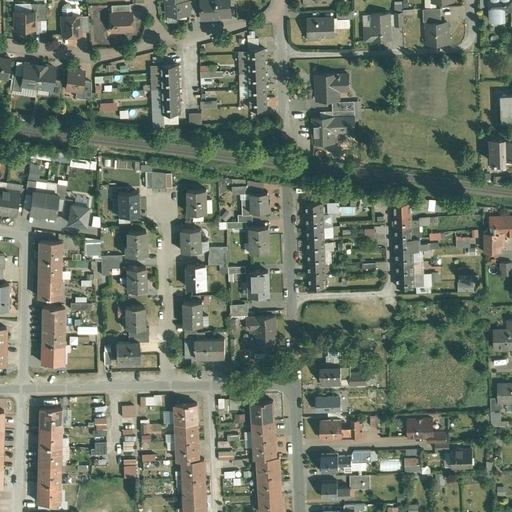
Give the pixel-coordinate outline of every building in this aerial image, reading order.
[(175,0),(167,0),(167,1),(168,14),(189,13),(190,13),(190,7),(189,0),(175,0)] [(217,0),(201,0),(202,13),(203,19),(218,18),(218,16),(217,0)] [(229,0),(217,0),(218,16),(232,15),(231,3),(230,3),(229,0)] [(511,0),(490,0),(491,11),(511,9),(511,0)] [(47,3),(31,3),(31,11),(32,11),(32,20),(47,19),(47,3)] [(67,3),(65,4),(63,5),(63,8),(63,15),(72,15),(72,7),(71,5),(69,4),(67,3)] [(130,4),(112,5),(112,14),(130,13),(130,4)] [(442,7),(424,8),(425,20),(428,20),(428,22),(442,22),(442,7)] [(354,9),(337,9),(338,18),(354,17),(354,9)] [(31,11),(15,11),(15,29),(34,29),(34,24),(32,23),(32,20),(32,11),(31,11)] [(391,12),(372,13),(373,28),(365,28),(366,39),(392,38),(391,12)] [(112,14),(111,14),(112,26),(117,26),(117,30),(118,32),(124,31),(126,30),(133,29),(132,13),(130,13),(112,14)] [(63,15),(63,18),(61,19),(62,24),(63,25),(63,35),(81,34),(81,31),(80,15),(80,14),(72,15),(63,15)] [(89,15),(80,15),(81,31),(89,31),(89,15)] [(334,33),(334,16),(309,17),(309,32),(319,32),(319,33),(334,33)] [(442,22),(428,22),(429,41),(425,42),(451,41),(451,35),(448,32),(448,21),(442,22)] [(248,36),(237,36),(238,48),(248,48),(248,36)] [(264,47),(248,48),(249,60),(265,60),(264,47)] [(0,76),(8,77),(8,76),(9,75),(10,71),(9,70),(10,59),(0,57),(0,76)] [(265,60),(249,60),(249,73),(265,72),(265,60)] [(37,64),(25,62),(23,75),(22,85),(23,85),(37,87),(40,63),(37,63),(37,64)] [(44,64),(40,63),(37,87),(51,89),(52,89),(53,79),(55,66),(44,65),(44,64)] [(178,64),(162,64),(163,77),(179,76),(178,64)] [(77,69),(71,68),(69,69),(67,86),(74,87),(74,89),(77,90),(82,91),(83,80),(84,71),(78,70),(77,69)] [(265,72),(249,73),(250,85),(266,84),(265,72)] [(338,73),(317,74),(317,75),(318,75),(319,84),(317,84),(318,100),(333,99),(338,99),(338,98),(337,98),(336,87),(348,86),(349,89),(349,90),(349,74),(338,74),(338,73)] [(23,75),(15,74),(13,89),(22,91),(23,85),(22,85),(23,75)] [(179,76),(163,77),(163,89),(179,88),(179,76)] [(62,80),(53,79),(52,89),(51,89),(50,95),(59,96),(62,80)] [(91,81),(83,80),(82,91),(77,90),(76,97),(92,99),(91,81)] [(266,84),(250,85),(250,96),(266,96),(266,84)] [(179,88),(163,89),(164,101),(180,100),(179,88)] [(511,93),(501,94),(502,94),(502,103),(501,103),(502,121),(509,121),(509,122),(511,122),(511,121),(511,120),(511,93)] [(266,96),(250,96),(250,109),(252,109),(259,109),(267,109),(266,96)] [(355,101),(338,101),(338,99),(333,99),(333,110),(355,109),(355,101)] [(180,100),(164,101),(164,113),(179,113),(180,113),(180,100)] [(355,109),(333,110),(333,116),(345,115),(345,120),(355,120),(355,109)] [(179,113),(164,113),(165,123),(179,123),(179,113)] [(333,116),(313,117),(314,142),(333,141),(332,129),(345,129),(345,132),(346,132),(345,120),(345,115),(333,116)] [(355,120),(345,120),(346,132),(356,131),(355,120)] [(506,158),(506,137),(491,137),(492,162),(496,161),(496,162),(498,162),(498,161),(506,161),(506,158)] [(92,168),(93,160),(67,157),(66,165),(92,168)] [(166,172),(152,171),(153,187),(167,187),(166,173),(166,172)] [(37,180),(28,179),(26,193),(33,194),(33,190),(35,190),(37,180)] [(67,185),(58,183),(57,193),(59,194),(58,198),(65,198),(67,185)] [(248,185),(232,185),(233,194),(248,193),(248,185)] [(19,191),(6,189),(3,212),(15,214),(18,198),(19,191)] [(206,189),(188,190),(189,203),(188,203),(188,212),(207,211),(206,189)] [(35,190),(33,190),(33,194),(30,212),(37,213),(43,213),(46,192),(35,190)] [(57,193),(46,192),(43,213),(49,214),(49,215),(56,216),(58,198),(59,194),(57,193)] [(138,213),(137,192),(118,192),(120,214),(138,213)] [(251,200),(242,201),(243,214),(252,214),(252,211),(269,210),(270,210),(270,201),(268,201),(268,192),(251,193),(251,200)] [(372,205),(372,194),(358,194),(358,205),(372,205)] [(411,198),(399,197),(400,211),(412,210),(411,198)] [(72,199),(65,198),(63,213),(70,214),(71,203),(72,203),(72,199)] [(433,210),(433,199),(417,198),(417,206),(426,206),(426,210),(433,210)] [(323,201),(307,202),(307,214),(323,214),(323,201)] [(337,212),(337,202),(325,202),(325,213),(337,212)] [(72,203),(71,203),(70,214),(68,222),(86,224),(89,206),(72,203)] [(355,215),(355,206),(341,206),(340,215),(355,215)] [(219,216),(224,220),(229,215),(224,211),(219,216)] [(412,213),(395,214),(396,226),(412,225),(412,213)] [(323,214),(307,214),(308,226),(324,226),(323,214)] [(511,217),(497,218),(497,225),(491,226),(492,233),(487,233),(487,250),(501,249),(500,245),(504,245),(504,233),(511,232),(511,217)] [(412,225),(396,226),(396,238),(413,237),(413,232),(420,232),(419,225),(412,225)] [(269,226),(250,227),(251,243),(253,243),(253,251),(251,251),(251,252),(259,251),(259,250),(269,250),(269,226)] [(324,238),(324,226),(308,226),(308,238),(324,238)] [(201,228),(182,229),(183,251),(202,250),(202,240),(202,239),(201,228)] [(146,231),(129,231),(129,245),(126,246),(127,255),(147,255),(146,231)] [(454,236),(454,247),(469,246),(468,235),(454,236)] [(81,255),(98,255),(98,238),(82,237),(81,255)] [(413,237),(396,238),(397,250),(414,249),(413,237)] [(324,238),(308,238),(309,250),(325,250),(324,238)] [(61,241),(40,240),(39,259),(61,259),(61,241)] [(228,246),(211,246),(211,252),(210,252),(210,258),(229,258),(228,246)] [(414,249),(397,250),(397,262),(414,262),(414,249)] [(325,250),(309,250),(309,262),(325,262),(325,250)] [(229,266),(229,258),(210,258),(209,258),(209,264),(220,264),(220,266),(229,266)] [(61,259),(39,259),(39,278),(60,278),(61,259)] [(325,262),(309,262),(310,274),(326,274),(325,262)] [(414,262),(397,262),(398,274),(415,273),(414,262)] [(511,262),(502,263),(502,274),(511,273),(511,262)] [(206,264),(187,265),(188,287),(207,286),(207,276),(206,276),(206,264)] [(146,267),(128,268),(129,290),(139,290),(139,289),(146,289),(146,267)] [(268,272),(249,272),(250,295),(269,294),(268,272)] [(415,273),(398,274),(398,286),(415,285),(415,273)] [(326,274),(310,274),(310,287),(326,286),(326,274)] [(60,278),(39,278),(39,296),(60,297),(60,278)] [(2,282),(0,282),(0,307),(9,308),(9,283),(2,282)] [(474,282),(459,282),(459,291),(474,291),(474,282)] [(203,301),(184,301),(185,325),(197,325),(201,325),(200,317),(203,316),(203,301)] [(64,306),(43,305),(43,325),(64,325),(64,306)] [(135,306),(135,305),(132,305),(132,306),(126,306),(127,327),(129,327),(145,327),(144,314),(145,314),(145,305),(135,306)] [(275,317),(247,317),(247,327),(257,327),(257,335),(251,335),(252,348),(276,347),(275,317)] [(64,325),(43,325),(43,343),(64,344),(64,325)] [(511,327),(494,327),(495,346),(509,346),(509,345),(511,345),(511,327)] [(197,339),(196,339),(196,347),(197,357),(209,357),(209,356),(217,356),(226,356),(225,338),(197,339)] [(196,339),(186,339),(186,357),(197,357),(196,347),(196,339)] [(129,341),(117,342),(117,361),(118,361),(118,360),(131,360),(140,360),(140,341),(129,341)] [(64,344),(43,343),(42,362),(47,362),(59,362),(63,362),(64,344)] [(339,349),(337,347),(333,347),(331,349),(331,352),(329,353),(329,355),(327,355),(327,361),(329,361),(330,363),(342,363),(342,361),(344,361),(343,355),(341,355),(341,352),(339,352),(339,349)] [(330,363),(322,363),(322,366),(320,367),(320,371),(322,373),(322,381),(330,381),(333,381),(333,384),(351,384),(350,372),(351,372),(351,366),(342,367),(342,363),(330,363)] [(278,365),(246,366),(246,375),(246,376),(278,375),(278,365)] [(351,372),(350,372),(351,384),(367,383),(367,372),(351,372)] [(511,383),(499,384),(499,397),(499,401),(501,401),(511,401),(511,383)] [(339,394),(310,395),(311,412),(340,410),(339,394)] [(159,395),(138,395),(138,404),(159,405),(159,395)] [(499,397),(491,397),(492,410),(501,410),(501,401),(499,401),(499,397)] [(273,400),(252,401),(253,420),(274,419),(273,400)] [(197,402),(176,403),(177,422),(198,421),(197,402)] [(134,404),(122,405),(123,417),(135,416),(134,404)] [(62,407),(41,407),(40,426),(62,426),(62,407)] [(105,428),(104,417),(92,418),(93,429),(105,428)] [(433,417),(409,418),(409,419),(407,421),(407,426),(409,428),(409,435),(428,435),(433,434),(433,431),(433,417)] [(360,424),(359,418),(351,419),(352,426),(352,435),(352,436),(360,435),(360,427),(363,427),(363,424),(360,424)] [(148,432),(148,419),(139,419),(139,432),(148,432)] [(274,419),(253,420),(254,439),(275,437),(274,419)] [(341,419),(321,420),(321,436),(342,436),(341,435),(352,435),(352,426),(341,427),(341,419)] [(198,421),(177,422),(178,441),(199,440),(198,421)] [(62,426),(40,426),(40,445),(61,445),(62,426)] [(446,431),(433,431),(433,434),(428,435),(428,442),(446,441),(446,431)] [(139,432),(139,441),(149,441),(149,432),(139,432)] [(275,437),(254,439),(256,457),(258,457),(276,456),(275,437)] [(199,440),(178,441),(178,459),(183,459),(199,458),(199,440)] [(107,441),(95,441),(96,447),(92,448),(92,454),(108,453),(107,441)] [(121,450),(132,450),(132,441),(121,441),(121,450)] [(61,445),(40,445),(39,464),(61,464),(61,445)] [(463,448),(452,448),(452,466),(473,465),(473,448),(464,448),(463,448)] [(232,458),(231,450),(216,451),(216,459),(232,458)] [(372,450),(354,450),(352,455),(352,461),(372,458),(372,450)] [(339,453),(322,453),(322,462),(321,464),(321,468),(322,469),(323,470),(339,470),(339,465),(345,465),(352,465),(352,461),(352,455),(339,455),(339,453)] [(276,456),(258,457),(259,476),(281,474),(279,456),(276,456)] [(120,459),(121,477),(135,476),(134,458),(120,459)] [(199,458),(183,459),(184,477),(205,477),(205,458),(199,458)] [(61,464),(39,464),(39,482),(60,483),(61,464)] [(443,484),(443,473),(435,472),(435,484),(443,484)] [(281,474),(259,476),(261,494),(282,493),(281,474)] [(370,474),(350,475),(350,486),(351,486),(351,487),(370,487),(370,474)] [(205,477),(184,477),(185,496),(206,495),(205,477)] [(338,480),(324,480),(324,496),(330,496),(331,498),(338,498),(338,496),(351,495),(351,487),(351,486),(350,486),(338,486),(338,480)] [(60,483),(39,482),(38,502),(60,502),(60,483)] [(282,493),(261,494),(261,511),(274,511),(283,511),(282,493)] [(207,511),(206,495),(185,496),(185,511),(207,511)]
